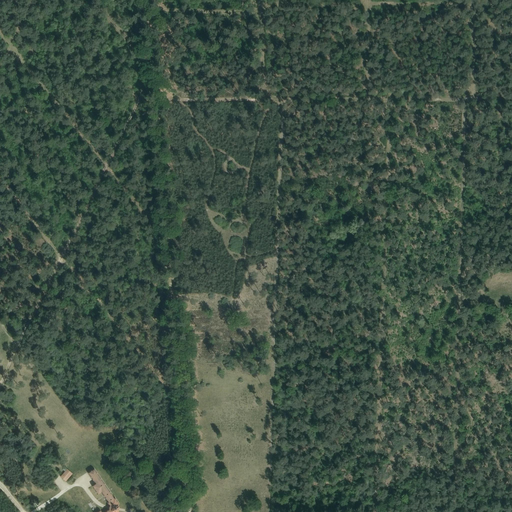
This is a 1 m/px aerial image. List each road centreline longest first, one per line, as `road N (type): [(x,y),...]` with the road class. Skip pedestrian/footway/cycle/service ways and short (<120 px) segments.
road 1 (track): [(143,0),(187,511)]
road 2 (track): [(460,100),(454,511)]
road 3 (track): [(389,101),(375,511)]
road 4 (track): [(267,511),(280,103)]
road 5 (track): [(152,102),(511,100)]
road 6 (track): [(149,78),(0,378)]
road 7 (track): [(178,408),(0,186)]
road 8 (track): [(0,34),(164,239)]
road 9 (track): [(475,3),(268,0)]
